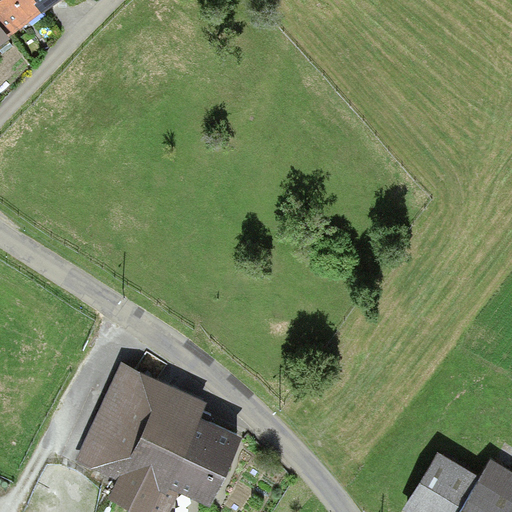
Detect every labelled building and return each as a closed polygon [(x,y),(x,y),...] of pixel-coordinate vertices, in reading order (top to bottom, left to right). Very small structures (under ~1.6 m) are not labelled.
[(0,0),(0,9),(13,26),(44,1),(42,0),(0,0)] [(0,35),(13,26),(0,9),(0,35)] [(124,353),(76,456),(115,474),(107,491),(152,511),(168,511),(181,486),(208,498),(242,425),(203,407),(209,393),(124,353)] [(422,511),(453,511),(480,468),(439,444),(405,502),(422,511)] [(453,511),(511,511),(511,465),(489,452),(480,468),(453,511)]
